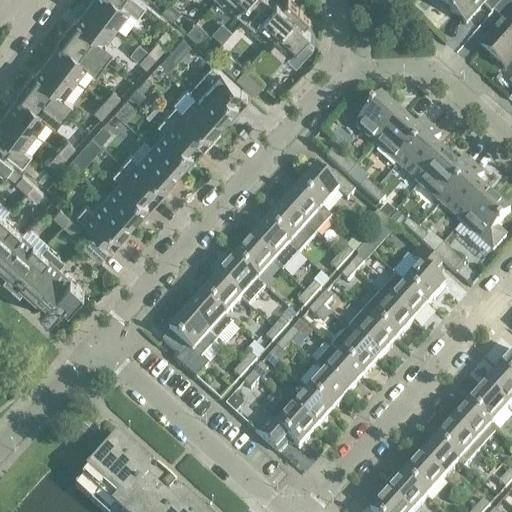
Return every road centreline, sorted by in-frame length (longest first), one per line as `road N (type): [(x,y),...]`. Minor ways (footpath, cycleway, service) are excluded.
road 1 (residential): [(96,343),(344,73)]
road 2 (residential): [(304,511),(511,279)]
road 3 (residential): [(283,511),(96,343)]
road 4 (residential): [(511,134),(437,64),(344,73)]
road 5 (residential): [(0,444),(96,343)]
